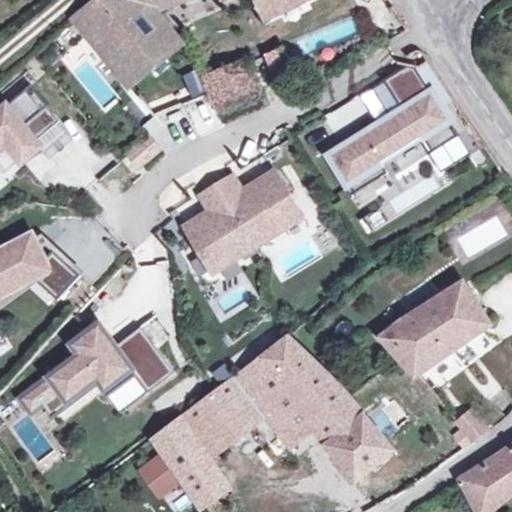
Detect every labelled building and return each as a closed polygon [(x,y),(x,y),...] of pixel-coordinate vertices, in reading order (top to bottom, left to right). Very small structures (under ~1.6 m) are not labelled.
[(124,83),(178,39),(157,12),(161,9),(184,0),(229,0),(229,1),(231,0),(257,0),(266,19),(305,0),(92,0),(70,18),(124,83)] [(283,51),(268,57),(273,70),(288,64),(283,51)] [(214,107),(260,89),(256,77),(249,61),(202,79),(210,96),(214,107)] [(419,69),(407,67),(384,81),(404,113),(364,138),(359,130),(324,153),(352,198),(388,176),(381,165),(424,138),(446,174),(480,152),(468,132),(456,140),(436,109),(449,101),(424,66),(419,69)] [(199,68),(184,72),(191,96),(206,92),(199,68)] [(29,86),(0,110),(0,148),(5,144),(8,148),(21,163),(41,147),(36,141),(59,122),(29,86)] [(154,135),(123,150),(132,169),(163,155),(154,135)] [(0,154),(8,148),(5,144),(0,148),(0,154)] [(302,219),(274,174),(251,188),(255,195),(246,200),(233,179),(202,197),(213,216),(205,220),(203,217),(195,222),(203,235),(194,241),(214,272),(240,256),(238,254),(277,230),(279,232),(302,219)] [(203,235),(195,222),(186,227),(194,241),(203,235)] [(37,236),(30,239),(42,262),(52,251),(37,236)] [(30,239),(0,256),(0,296),(31,277),(37,282),(58,301),(81,276),(52,251),(42,262),(30,239)] [(31,277),(0,296),(0,315),(37,282),(31,277)] [(416,375),(445,352),(488,324),(463,286),(420,313),(419,311),(383,338),(400,357),(416,375)] [(146,393),(174,372),(140,327),(109,350),(92,328),(71,344),(79,354),(26,394),(30,400),(26,403),(32,411),(42,404),(52,417),(72,402),(70,399),(96,379),(108,395),(134,376),(146,393)] [(288,335),(257,359),(313,428),(357,481),(393,448),(342,388),(288,335)] [(257,359),(179,417),(230,486),(233,491),(283,455),(281,452),(313,428),(257,359)] [(134,376),(108,395),(121,412),(146,393),(134,376)] [(475,442),(489,433),(472,413),(457,425),(475,444),(475,442)] [(230,486),(179,417),(151,438),(163,455),(148,465),(166,490),(181,480),(200,507),(230,486)] [(484,511),(511,491),(511,448),(462,480),(479,511),(484,511)] [(166,490),(148,465),(143,469),(160,494),(166,490)] [(166,495),(176,510),(189,501),(179,486),(166,495)]
